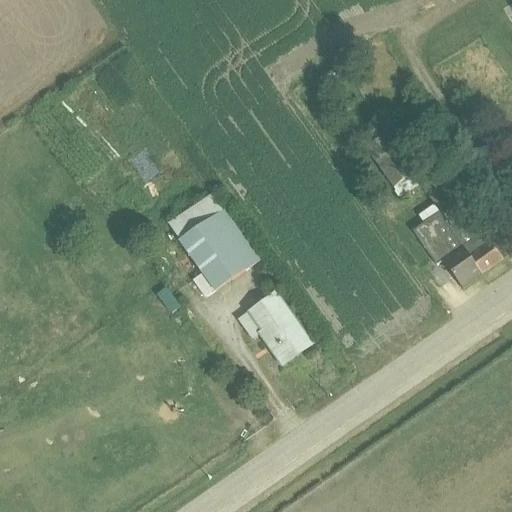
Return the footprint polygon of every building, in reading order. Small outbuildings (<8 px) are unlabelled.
[(342,66),(321,80),(327,89),(348,75),(342,66)] [(387,136),(366,150),(394,190),(400,199),(421,185),(387,136)] [(444,218),(484,275),(504,261),(491,242),(493,240),(480,220),(469,227),(465,220),(475,213),(468,202),(463,206),(448,184),(430,196),(445,217),(444,218)] [(181,242),(225,212),(214,196),(170,226),(181,242)] [(484,275),(444,218),(441,214),(440,215),(435,208),(422,216),(427,223),(414,232),(438,267),(444,262),(463,290),(484,275)] [(225,212),(181,242),(205,276),(195,283),(207,300),(260,263),(225,212)] [(168,290),(159,297),(173,316),(182,309),(168,290)] [(277,294),(239,321),(252,341),(261,335),(283,366),(312,346),(277,294)]
